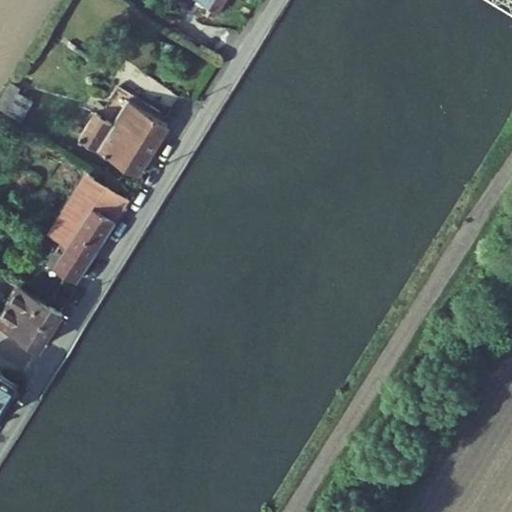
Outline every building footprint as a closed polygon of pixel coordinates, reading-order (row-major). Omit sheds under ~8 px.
[(216,12),(224,0),(203,0),(201,3),(216,12)] [(33,100),(18,91),(21,87),(11,80),(8,85),(0,98),(0,108),(20,121),(33,100)] [(113,123),(97,149),(136,173),(167,123),(128,99),(113,123)] [(97,149),(113,123),(95,111),(79,137),(97,149)] [(76,279),(115,219),(130,197),(86,171),(49,232),(61,239),(48,261),(49,263),(76,279)] [(0,317),(0,321),(41,345),(63,311),(20,285),(0,317)] [(0,411),(18,383),(0,372),(0,411)]
